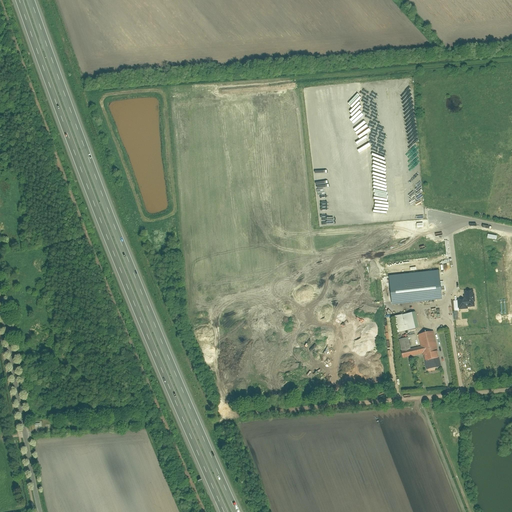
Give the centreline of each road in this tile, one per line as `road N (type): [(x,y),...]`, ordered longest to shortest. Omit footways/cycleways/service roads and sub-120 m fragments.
road 1 (motorway): [(236,511),(127,261),(30,0)]
road 2 (motorway): [(17,0),(77,168),(222,511)]
road 3 (unclassified): [(223,407),(231,416),(511,390)]
road 4 (unclassified): [(39,511),(0,289)]
road 5 (unknown): [(452,217),(447,306),(462,395)]
road 6 (track): [(421,399),(464,511)]
